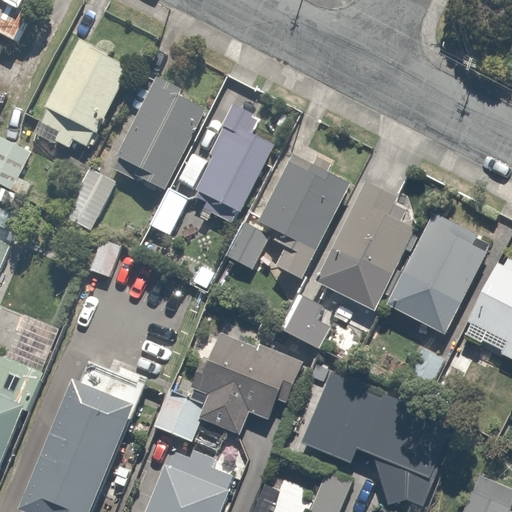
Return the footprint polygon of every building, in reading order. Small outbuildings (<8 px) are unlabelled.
[(0,0),(0,33),(18,43),(34,9),(29,7),(32,0),(0,0)] [(113,56),(84,41),(49,109),(51,110),(45,124),(44,123),(37,135),(58,146),(59,143),(72,150),(76,142),(90,149),(92,145),(95,147),(134,70),(112,59),(113,56)] [(185,93),(159,80),(119,159),(121,160),(115,172),(140,184),(142,180),(168,193),(209,113),(182,99),(185,93)] [(206,211),(234,226),(240,214),(244,216),(278,148),(254,136),(261,123),(260,122),(261,120),(236,107),(224,128),(226,129),(212,157),(215,159),(198,193),(201,194),(198,199),(209,205),(206,211)] [(33,154),(3,139),(0,143),(0,184),(14,192),(33,154)] [(316,167),(296,157),(261,224),(282,235),(278,244),(289,250),(279,269),(304,282),(354,186),(331,174),(334,167),(319,159),(316,167)] [(119,184),(92,169),(68,215),(95,230),(119,184)] [(401,201),(368,184),(318,284),(376,314),(386,295),(391,298),(404,274),(399,271),(409,252),(413,254),(422,238),(417,221),(406,225),(403,224),(409,213),(398,207),(401,201)] [(191,200),(172,190),(152,227),(171,237),(191,200)] [(481,238),(437,216),(390,308),(448,338),(490,256),(489,255),(493,247),(480,240),(481,238)] [(272,237),(246,224),(228,258),(254,271),(272,237)] [(0,280),(14,248),(0,242),(0,280)] [(506,269),(501,266),(470,325),(473,327),(468,337),(484,345),(485,343),(505,353),(503,356),(511,360),(511,261),(506,269)] [(319,322),(326,309),(300,295),(281,331),(321,352),(334,330),(319,322)] [(11,359),(0,354),(0,481),(28,412),(31,414),(48,375),(46,374),(63,331),(28,317),(11,359)] [(201,421),(204,422),(242,437),(252,414),(271,422),(280,402),(289,405),(306,365),(261,347),(260,350),(224,336),(214,361),(207,359),(193,390),(196,391),(193,400),(207,406),(201,421)] [(447,362),(425,350),(405,386),(427,398),(447,362)] [(97,511),(152,381),(119,368),(117,374),(92,364),(83,386),(77,383),(24,511),(97,511)] [(329,370),(317,366),(313,378),(325,383),(329,370)] [(367,388),(335,375),(305,446),(354,467),(361,452),(376,459),(391,508),(409,502),(427,509),(442,472),(441,471),(444,465),(440,463),(456,425),(388,397),(386,401),(365,393),(367,388)] [(193,400),(172,392),(156,428),(194,444),(204,422),(201,421),(207,406),(193,400)] [(193,461),(177,454),(172,469),(169,467),(150,511),(225,511),(232,494),(230,493),(236,479),(214,470),(218,461),(196,452),(193,461)] [(343,511),(355,484),(328,473),(312,511),(343,511)] [(511,511),(511,510),(511,490),(481,478),(466,511),(511,511)]
